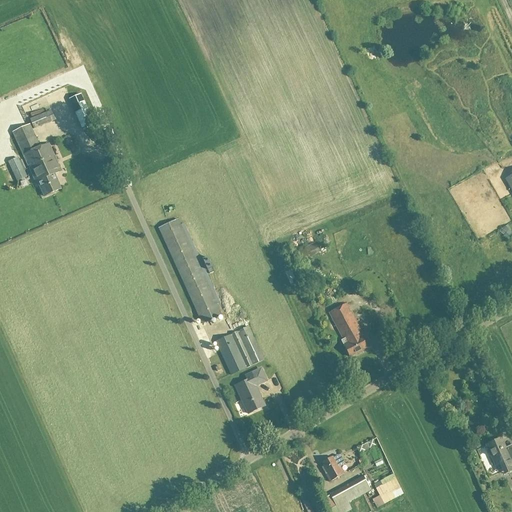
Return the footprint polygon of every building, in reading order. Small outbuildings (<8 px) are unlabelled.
[(81,95),(69,100),(81,129),(93,124),(81,95)] [(55,120),(51,111),(30,120),(34,129),(55,120)] [(40,148),(30,125),(13,133),(29,169),(31,168),(34,175),(32,176),(36,183),(38,182),(44,197),(61,189),(54,175),(62,171),(58,164),(57,165),(53,158),(55,157),(49,144),(40,148)] [(18,158),(8,163),(17,182),(27,178),(18,158)] [(221,316),(177,220),(159,229),(202,325),(221,316)] [(299,264),(320,252),(314,243),(294,254),(299,264)] [(361,332),(362,332),(351,312),(350,313),(346,304),(329,313),(344,340),(341,341),(350,357),(366,348),(361,339),(364,337),(361,332)] [(243,327),(252,324),(250,319),(241,321),(243,327)] [(263,361),(248,328),(216,343),(231,376),(263,361)] [(235,386),(249,414),(265,406),(255,386),(266,381),(260,369),(249,375),(251,379),(235,386)] [(492,439),(491,443),(486,445),(495,465),(500,464),(503,471),(511,467),(511,450),(507,453),(501,439),(496,441),(492,439)] [(333,459),(333,458),(321,464),(327,474),(325,475),(329,483),(344,475),(340,467),(344,464),(340,457),(338,456),(333,459)] [(387,496),(400,489),(393,474),(380,481),(387,496)] [(347,511),(352,510),(348,501),(372,490),(367,478),(332,494),(340,511),(347,511)] [(382,495),(374,498),(378,507),(385,504),(382,495)]
